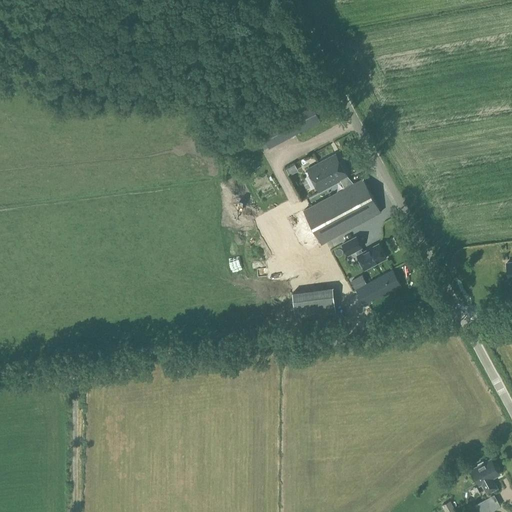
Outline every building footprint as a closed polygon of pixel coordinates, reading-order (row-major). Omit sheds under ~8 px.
[(295,135),(320,122),(312,105),(286,119),(295,135)] [(272,129),(261,135),(264,141),(275,136),(272,129)] [(334,155),(306,172),(308,175),(310,174),(320,191),(340,179),(346,188),(352,185),(346,176),(334,155)] [(346,188),(304,211),(322,243),(381,211),(363,179),(352,185),(346,188)] [(356,237),(343,244),(348,254),(356,250),(358,255),(365,269),(386,258),(379,243),(362,252),(360,248),(362,247),(356,237)] [(393,269),(367,283),(357,289),(356,289),(365,306),(402,286),(393,269)] [(357,289),(367,283),(366,280),(355,286),(357,289)] [(333,287),(292,292),(295,316),(336,311),(333,287)] [(479,466),(472,470),(480,485),(482,484),(488,493),(497,488),(492,478),(499,474),(491,459),(484,463),(483,461),(478,464),(479,466)] [(488,511),(492,510),(485,499),(476,504),(479,511),(488,511)]
